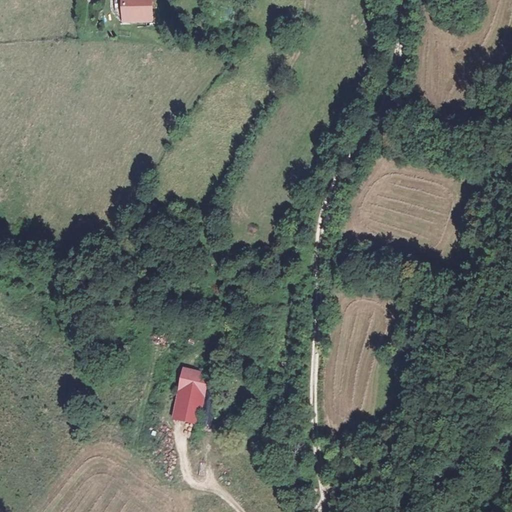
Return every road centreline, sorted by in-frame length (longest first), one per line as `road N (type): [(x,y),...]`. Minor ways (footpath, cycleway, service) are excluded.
road 1 (track): [(403,0),(395,74),(324,199),(314,242),(312,399),(325,511)]
road 2 (track): [(0,258),(185,317),(232,322),(259,388),(262,425),(299,469),(307,511)]
